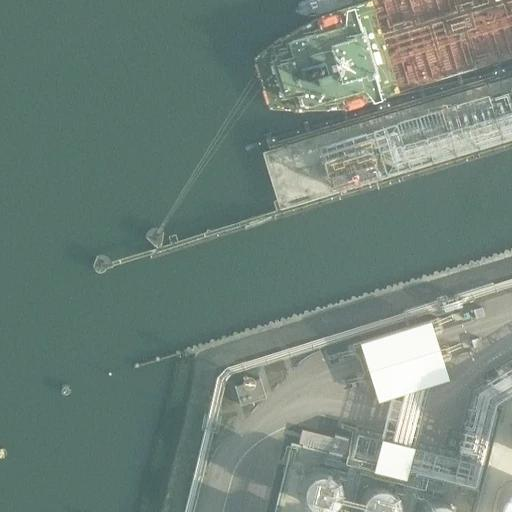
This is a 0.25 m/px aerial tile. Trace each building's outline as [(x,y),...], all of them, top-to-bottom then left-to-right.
[(431,319),(360,339),(377,399),(448,378),(431,319)] [(243,381),(244,382),(242,385),(235,387),(234,386),(239,405),(264,398),(258,379),(258,380),(250,382),(248,381),(248,380),(248,379),(247,378),(247,377),(246,377),(245,377),(244,377),(243,378),(243,379),(243,380),(243,381)] [(476,478),(486,435),(464,429),(459,450),(443,446),(437,469),(476,478)] [(296,492),(299,498),(304,503),(311,505),(318,506),(325,503),(330,499),(334,493),(335,486),(334,479),(331,474),(327,469),(321,466),(315,465),(308,466),(303,469),(298,474),(295,480),(294,486),(296,492)] [(354,507),(357,511),(389,511),(392,508),(394,501),(393,494),(390,488),(385,484),(380,481),(373,480),(367,481),(361,484),(357,489),(354,494),(353,501),(354,507)] [(451,511),(451,509),(448,503),(443,498),(438,495),(431,495),(425,496),(419,499),(415,503),(412,509),(411,511),(451,511)]
